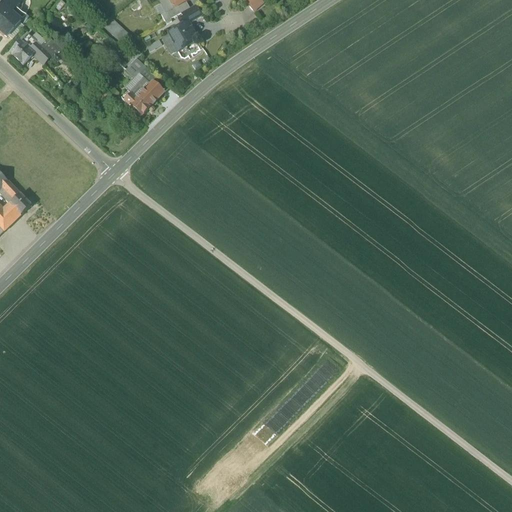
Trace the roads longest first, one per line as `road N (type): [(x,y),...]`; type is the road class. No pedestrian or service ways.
road 1 (secondary): [(333,0),(220,76),(113,176)]
road 2 (track): [(224,511),(364,369)]
road 3 (secondary): [(0,291),(113,176)]
road 4 (residential): [(113,176),(0,70)]
